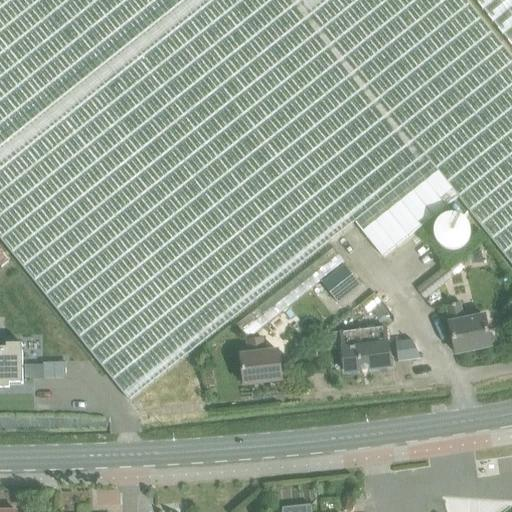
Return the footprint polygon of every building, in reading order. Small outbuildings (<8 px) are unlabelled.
[(511,0),(0,0),(0,240),(126,399),(128,402),(133,399),(166,373),(328,244),(354,223),(429,163),(457,199),(506,260),(511,267),(511,61),(463,0),(472,0),(511,50),(511,0)] [(429,163),(354,223),(382,258),(457,199),(429,163)] [(474,237),(473,228),(471,224),(468,221),(461,216),(453,214),(448,214),(442,215),(435,220),(430,226),(429,230),(428,236),(429,244),(431,248),(434,252),(440,257),(446,259),(450,260),(454,259),(459,258),(467,254),(470,249),(472,246),(474,242),(474,237)] [(332,248),(235,326),(244,337),(252,337),(279,315),(344,263),(332,248)] [(344,266),(322,284),(338,304),(360,286),(344,266)] [(445,266),(416,290),(424,300),(453,276),(445,266)] [(374,295),(361,305),(368,313),(381,304),(374,295)] [(493,344),(491,335),(488,335),(485,317),(463,322),(460,304),(446,307),(450,324),(449,324),(455,354),(491,347),(490,344),(493,344)] [(355,309),(349,313),(352,317),(358,313),(355,309)] [(341,350),(341,354),(337,354),(339,365),(343,364),(344,373),(390,367),(387,344),(385,344),(383,330),(324,338),(326,352),(341,350)] [(281,381),(277,352),(264,353),(262,339),(246,341),(248,355),(240,356),(244,385),(281,381)] [(412,340),(395,342),(398,362),(420,359),(412,340)] [(6,349),(0,348),(0,389),(9,389),(9,384),(21,384),(21,385),(23,385),(22,345),(6,345),(6,349)] [(24,379),(43,379),(43,365),(24,365),(24,379)] [(158,383),(142,399),(148,406),(165,389),(158,383)]
